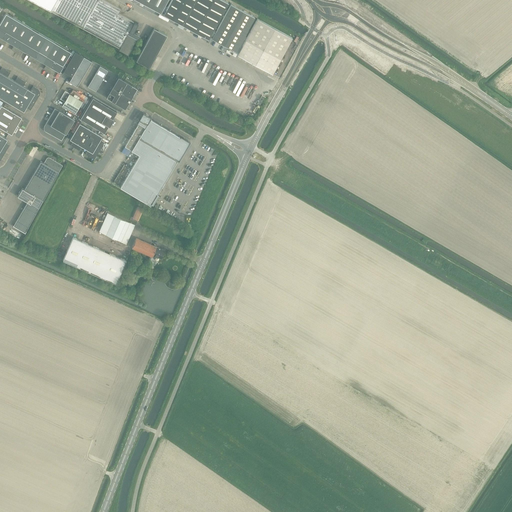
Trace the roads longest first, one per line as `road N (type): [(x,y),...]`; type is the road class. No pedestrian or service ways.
road 1 (secondary): [(103,511),(246,157)]
road 2 (track): [(511,296),(270,157)]
road 3 (unclassified): [(26,134),(100,167),(144,94)]
road 4 (primary): [(342,18),(477,92)]
road 5 (primary): [(477,92),(349,10)]
